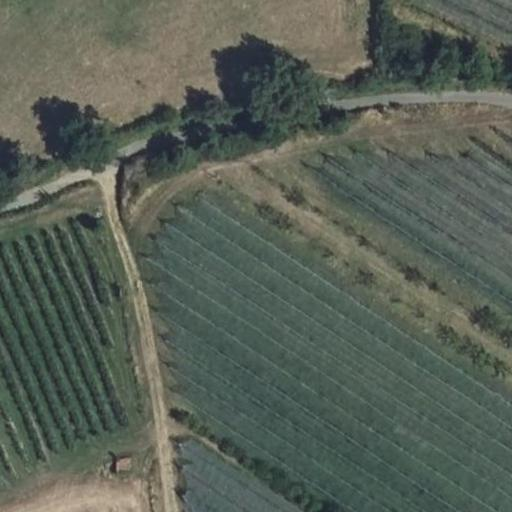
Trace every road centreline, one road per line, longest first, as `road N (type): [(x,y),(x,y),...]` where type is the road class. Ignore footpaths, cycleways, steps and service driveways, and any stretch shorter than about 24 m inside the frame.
road 1 (unclassified): [(511,107),(372,103),(216,133),(115,158),(107,174),(0,208)]
road 2 (track): [(171,511),(140,294),(114,224),(107,174)]
